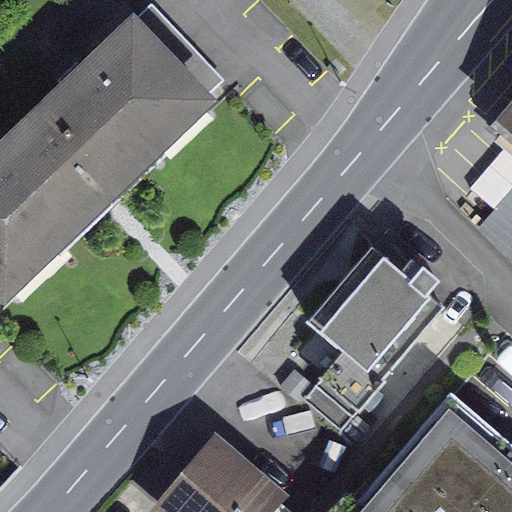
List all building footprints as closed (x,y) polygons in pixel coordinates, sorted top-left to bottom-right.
[(0,150),(0,287),(4,291),(220,87),(148,11),(0,150)] [(511,188),(503,200),(511,209),(511,188)] [(473,287),(383,214),(320,290),(368,329),(328,378),(371,412),(473,287)] [(361,511),(511,511),(511,463),(450,410),(361,511)] [(286,511),(308,490),(239,423),(151,511),(286,511)]
